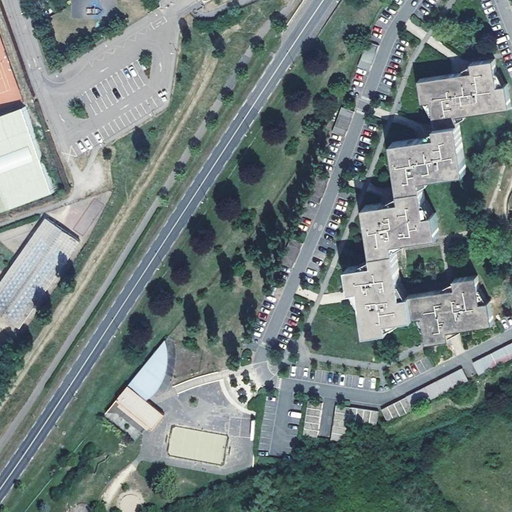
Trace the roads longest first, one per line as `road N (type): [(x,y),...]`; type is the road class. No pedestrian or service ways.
road 1 (residential): [(511,334),(383,398),(273,382),(264,373),(266,344),(389,37),(413,0)]
road 2 (secondary): [(0,486),(323,0)]
road 3 (residential): [(46,101),(64,140),(159,84),(158,43)]
road 4 (residential): [(158,43),(46,101)]
